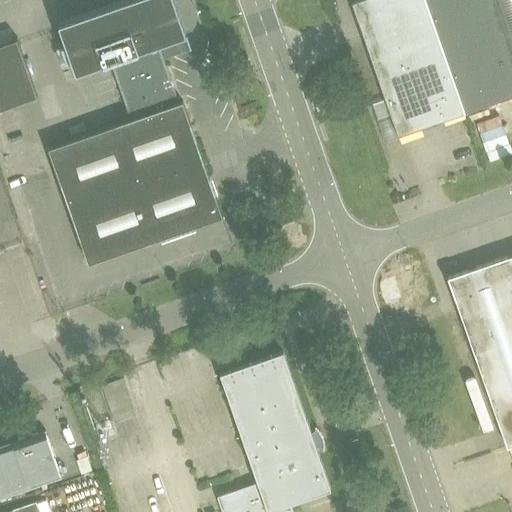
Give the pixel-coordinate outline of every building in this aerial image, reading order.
[(223,215),(189,119),(182,99),(179,100),(164,57),(173,54),(167,39),(186,32),(174,0),(120,0),(56,22),(74,72),(108,60),(129,118),(48,146),(89,262),(223,215)] [(398,135),(465,112),(425,0),(356,0),(352,2),(398,135)] [(511,31),(501,0),(425,0),(465,112),(511,95),(511,31)] [(17,37),(0,43),(0,107),(37,94),(17,37)] [(69,126),(71,134),(88,129),(85,121),(69,126)] [(511,443),(511,252),(449,275),(502,427),(508,445),(511,443)] [(233,333),(238,347),(248,343),(243,330),(233,333)] [(316,426),(311,431),(283,350),(220,372),(258,481),(217,495),(222,511),(293,511),(290,502),(331,488),(316,445),(323,446),(323,448),(324,448),(324,446),(324,443),(324,440),(324,438),(323,435),(322,433),(321,431),(320,428),(318,426),(316,424),(315,425),(316,426)] [(103,383),(115,421),(136,414),(123,376),(103,383)] [(0,497),(62,476),(45,429),(0,444),(0,497)] [(76,459),(81,473),(92,469),(87,455),(76,459)] [(40,511),(36,500),(0,511),(40,511)]
